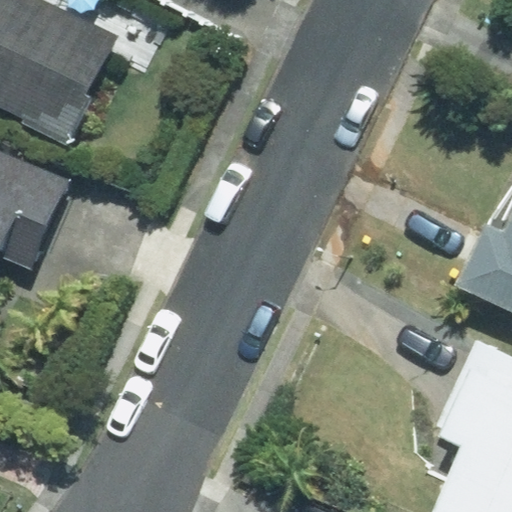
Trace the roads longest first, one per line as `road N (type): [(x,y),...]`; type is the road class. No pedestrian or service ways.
road 1 (residential): [(377,0),(173,438)]
road 2 (unknown): [(173,438),(313,511)]
